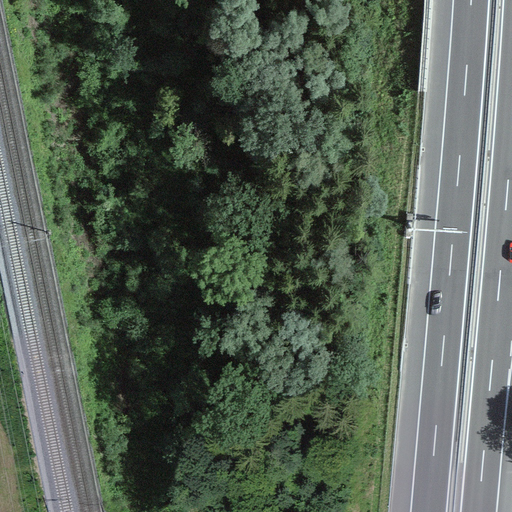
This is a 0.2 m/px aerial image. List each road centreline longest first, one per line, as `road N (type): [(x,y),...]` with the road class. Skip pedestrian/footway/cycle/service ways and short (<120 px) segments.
road 1 (motorway): [(471,0),(428,511)]
road 2 (motorway): [(478,511),(511,130)]
